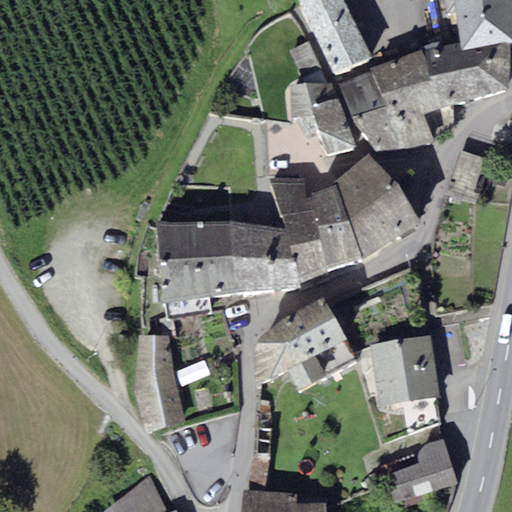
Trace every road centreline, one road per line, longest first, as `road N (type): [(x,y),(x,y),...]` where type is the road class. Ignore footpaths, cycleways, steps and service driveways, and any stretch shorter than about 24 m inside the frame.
road 1 (residential): [(511,106),(456,143),(424,236),(407,254),(280,309),(248,332),(232,511)]
road 2 (primary): [(475,511),(511,333)]
